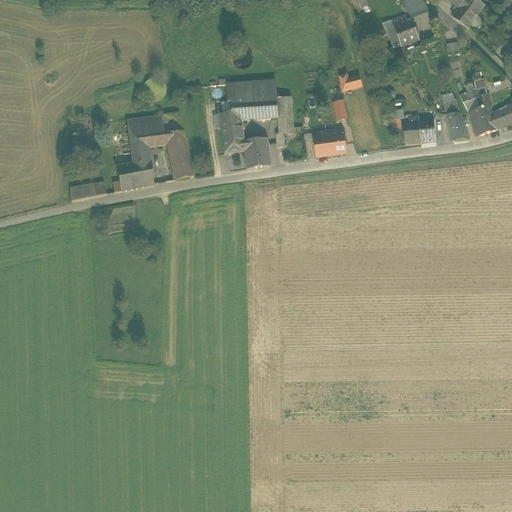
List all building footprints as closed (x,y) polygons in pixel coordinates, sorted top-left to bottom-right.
[(358,0),(361,9),(368,6),(365,0),(358,0)] [(414,0),(403,4),(410,16),(427,10),(421,0),(414,0)] [(485,8),(474,0),(457,0),(455,6),(459,10),(452,18),(468,30),(471,26),(478,17),(485,8)] [(511,0),(504,0),(499,8),(508,14),(511,8),(511,0)] [(392,22),(394,28),(401,45),(402,47),(418,41),(411,21),(407,23),(405,17),(392,22)] [(478,17),(471,26),(473,28),(476,29),(479,28),(481,26),(481,22),(480,19),(478,17)] [(393,49),(401,45),(394,28),(386,31),(393,49)] [(446,45),(448,57),(460,56),(458,44),(446,45)] [(249,57),(242,55),(236,59),(234,66),(238,72),(245,74),(252,70),(253,63),(249,57)] [(339,78),(342,93),(362,88),(359,78),(348,81),(346,76),(339,78)] [(162,81),(156,77),(149,78),(143,82),(140,89),(141,96),(146,101),(153,103),(160,101),(165,95),(166,88),(162,81)] [(275,82),(245,84),(247,102),(248,102),(277,100),(275,82)] [(226,86),(228,104),(231,104),(231,103),(247,102),(245,84),(226,86)] [(472,92),(476,99),(477,99),(477,98),(487,95),(485,88),(476,91),(475,89),(472,91),(472,92)] [(459,96),(463,104),(468,102),(469,103),(476,99),(472,92),(472,91),(459,96)] [(477,98),(477,99),(479,111),(468,114),(473,128),(479,126),(478,123),(487,120),(486,116),(493,114),(491,108),(492,108),(489,95),(487,95),(477,98)] [(291,99),(277,100),(279,120),(278,120),(279,129),(293,127),(291,99)] [(463,104),(468,114),(479,111),(477,99),(476,99),(469,103),(468,102),(463,104)] [(248,102),(249,121),(278,120),(279,120),(277,100),(248,102)] [(444,102),(445,108),(458,107),(455,100),(454,100),(444,102)] [(225,155),(245,153),(244,142),(242,122),(249,121),(248,102),(247,102),(231,103),(231,104),(232,114),(220,116),(221,116),(222,128),(223,136),(224,145),(225,155)] [(339,115),(341,122),(348,120),(344,102),(336,104),(338,110),(342,109),(343,114),(339,115)] [(338,110),(336,104),(332,105),(337,122),(341,122),(339,115),(343,114),(342,109),(338,110)] [(444,108),(447,116),(460,115),(458,107),(445,108),(444,108)] [(507,109),(493,115),(492,115),(494,120),(510,114),(507,109)] [(511,113),(510,114),(494,120),(492,115),(493,115),(493,114),(486,116),(487,120),(478,123),(479,126),(473,128),(476,138),(498,131),(498,129),(511,123),(511,113)] [(164,136),(180,134),(176,115),(161,117),(163,131),(164,136)] [(447,116),(453,142),(469,140),(460,115),(447,116)] [(126,121),(128,136),(163,131),(161,117),(126,121)] [(434,120),(419,121),(421,145),(435,144),(434,120)] [(405,146),(421,145),(419,121),(409,123),(403,124),(403,128),(405,146)] [(276,135),(277,147),(284,146),(283,136),(294,135),(293,127),(279,129),(279,135),(276,135)] [(313,133),(314,140),(344,137),(343,129),(313,133)] [(147,149),(166,146),(163,136),(164,136),(163,131),(128,136),(132,162),(130,162),(130,165),(132,165),(150,163),(147,149)] [(180,134),(164,136),(163,136),(166,146),(174,182),(192,179),(193,179),(180,134)] [(347,155),(344,137),(314,140),(317,159),(347,155)] [(267,140),(244,142),(245,153),(247,171),(271,167),(269,146),(267,140)] [(120,193),(154,187),(153,186),(150,163),(132,165),(130,165),(116,168),(119,183),(120,193)] [(69,190),(71,203),(106,196),(104,183),(69,190)] [(112,184),(114,194),(120,193),(119,183),(112,184)]
